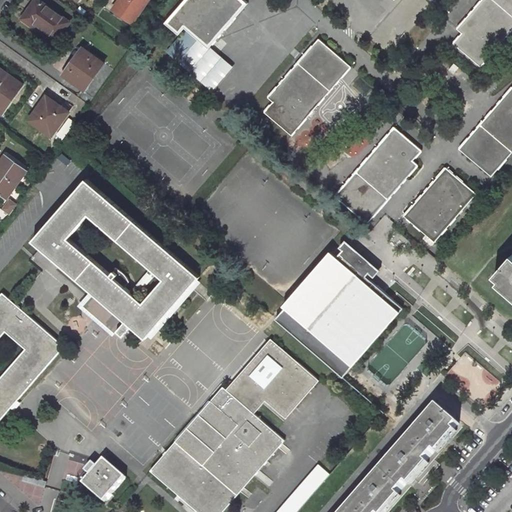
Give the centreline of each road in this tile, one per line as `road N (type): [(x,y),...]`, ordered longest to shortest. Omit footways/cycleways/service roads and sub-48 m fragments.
road 1 (unknown): [(40,511),(73,432),(111,424),(229,318)]
road 2 (unknown): [(468,322),(314,511)]
road 3 (unclassified): [(511,360),(369,235)]
